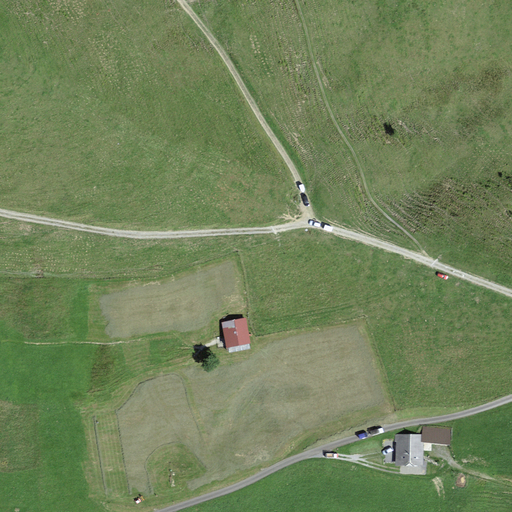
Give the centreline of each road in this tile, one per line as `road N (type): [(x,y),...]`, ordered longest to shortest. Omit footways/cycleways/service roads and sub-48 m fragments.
road 1 (track): [(0,212),(152,237),(313,224),(511,295)]
road 2 (track): [(511,399),(316,453),(166,511)]
road 3 (track): [(184,0),(290,165),(313,224)]
